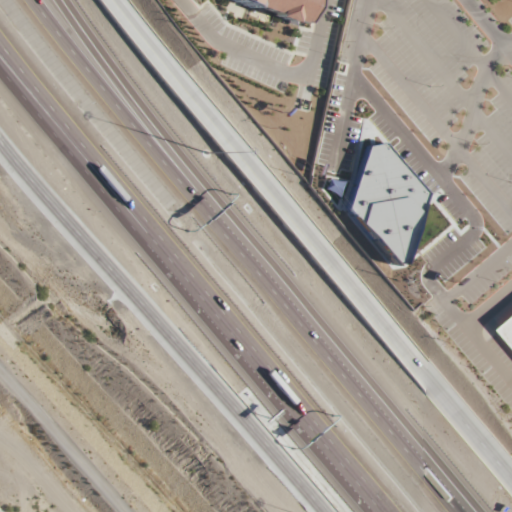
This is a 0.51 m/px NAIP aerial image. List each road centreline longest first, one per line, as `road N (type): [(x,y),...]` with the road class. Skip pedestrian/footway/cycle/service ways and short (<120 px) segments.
road 1 (motorway): [(465,511),(38,0)]
road 2 (primary): [(511,496),(104,0)]
road 3 (motorway): [(0,51),(387,511)]
road 4 (primary): [(0,137),(318,511)]
road 5 (motorway): [(197,193),(61,0)]
